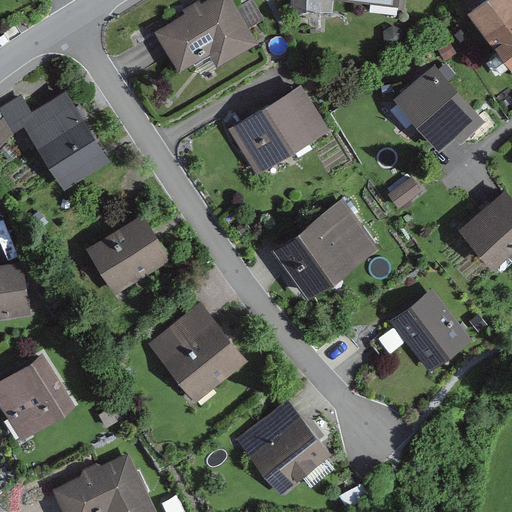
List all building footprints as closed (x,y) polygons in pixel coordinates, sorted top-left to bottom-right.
[(225,0),(216,0),(156,38),(178,74),(205,57),(215,72),(255,47),(225,0)] [(320,0),(290,0),(290,10),(320,11),(320,0)] [(511,0),(479,0),(463,12),(511,77),(511,0)] [(431,66),(395,97),(441,151),(477,120),(431,66)] [(299,86),(227,133),(255,174),(326,127),(299,86)] [(24,98),(0,110),(0,116),(9,134),(25,126),(59,191),(107,166),(67,91),(30,110),(24,98)] [(410,173),(390,190),(403,206),(423,188),(410,173)] [(511,204),(502,193),(459,231),(493,270),(511,253),(511,204)] [(341,198),(271,248),(306,296),(376,246),(341,198)] [(141,214),(86,247),(114,292),(169,259),(141,214)] [(0,322),(27,319),(20,260),(0,263),(0,322)] [(428,293),(390,325),(430,372),(467,340),(428,293)] [(202,304),(150,342),(193,400),(245,362),(202,304)] [(42,354),(0,378),(0,408),(18,439),(74,407),(42,354)] [(288,402),(240,438),(282,494),(330,457),(288,402)] [(156,511),(128,453),(47,492),(56,511),(156,511)]
